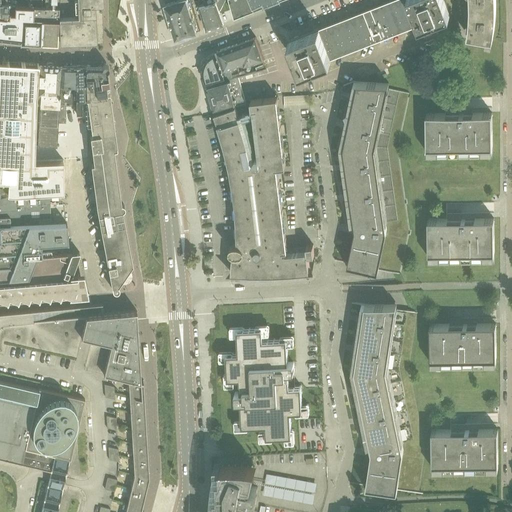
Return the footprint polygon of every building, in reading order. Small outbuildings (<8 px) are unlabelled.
[(7,17),(0,16),(0,38),(1,39),(3,39),(3,38),(5,39),(6,40),(6,39),(8,40),(8,39),(15,40),(17,41),(17,40),(20,40),(19,41),(21,41),(22,41),(24,41),(24,40),(38,41),(37,42),(40,42),(40,41),(41,42),(43,42),(50,42),(52,42),(55,42),(55,43),(57,43),(59,6),(56,6),(56,0),(45,0),(45,5),(41,5),(26,5),(16,4),(15,12),(7,12),(7,17)] [(95,5),(99,5),(103,4),(102,0),(79,0),(80,5),(81,5),(81,18),(71,18),(59,19),(60,42),(96,41),(101,36),(101,35),(100,35),(100,24),(100,23),(100,18),(102,18),(102,13),(102,12),(95,10),(95,5)] [(178,0),(165,4),(175,39),(197,32),(187,0),(178,0)] [(203,0),(205,4),(200,5),(207,28),(207,29),(213,27),(217,25),(224,23),(224,22),(224,21),(223,19),(220,10),(221,9),(225,0),(203,0)] [(230,0),(235,15),(266,3),(272,0),(230,0)] [(301,69),(311,66),(323,61),(331,58),(334,57),(336,56),(348,51),(349,52),(351,51),(351,50),(420,23),(450,11),(445,0),(389,0),(319,28),(289,39),(289,40),(290,40),(301,69)] [(469,27),(467,35),(492,39),(493,34),(494,29),(495,24),(495,19),(495,15),(496,10),(496,1),(495,0),(470,0),(470,6),(470,18),(470,19),(469,19),(468,19),(468,20),(467,20),(467,21),(466,21),(466,22),(466,23),(466,24),(467,24),(467,25),(468,25),(468,26),(469,26),(469,27)] [(0,3),(0,16),(7,17),(7,12),(15,12),(16,4),(9,4),(0,3)] [(264,61),(256,37),(246,40),(237,44),(229,46),(236,65),(244,62),(244,64),(254,61),(255,64),(264,61)] [(225,71),(224,71),(227,79),(230,78),(232,77),(229,67),(236,65),(229,46),(217,51),(225,71)] [(205,82),(225,77),(215,51),(210,54),(207,57),(204,57),(202,61),(204,63),(203,68),(203,73),(205,79),(205,81),(205,82)] [(63,159),(35,160),(36,111),(36,105),(37,97),(38,63),(37,63),(37,64),(25,64),(25,63),(23,62),(23,63),(22,63),(22,62),(21,62),(21,63),(8,63),(8,62),(2,61),(2,62),(0,62),(0,180),(8,181),(7,193),(15,193),(50,192),(64,191),(63,159)] [(266,68),(264,61),(263,61),(263,65),(256,67),(257,71),(266,68)] [(60,84),(61,64),(39,63),(39,64),(38,64),(37,97),(36,105),(36,111),(40,111),(38,145),(57,147),(58,122),(59,107),(59,102),(60,84)] [(109,88),(106,70),(108,69),(108,68),(109,67),(108,65),(108,64),(107,64),(107,63),(105,63),(103,63),(102,64),(101,65),(84,65),(86,109),(86,117),(87,122),(87,127),(91,126),(92,133),(114,130),(109,88)] [(81,110),(86,109),(84,65),(61,64),(60,84),(59,102),(59,107),(59,122),(66,122),(65,105),(76,105),(76,113),(81,113),(81,110)] [(238,76),(232,77),(230,78),(230,80),(207,87),(211,101),(213,109),(236,102),(237,104),(243,102),(241,97),(244,96),(238,76)] [(377,274),(378,269),(387,230),(386,222),(387,222),(377,148),(389,89),(388,89),(389,83),(357,82),(354,81),(343,85),(343,86),(354,82),(351,94),(340,146),(351,224),(354,223),(355,227),(360,226),(360,232),(355,231),(353,236),(348,261),(333,258),(332,259),(348,262),(347,268),(377,274)] [(308,94),(284,96),(285,107),(290,106),(309,106),(308,94)] [(293,272),(310,271),(308,255),(314,254),(313,244),(306,245),(307,246),(287,249),(277,167),(286,166),(277,97),(251,100),(252,109),(238,112),(236,105),(215,113),(216,116),(221,134),(226,151),(230,169),(233,188),(236,206),(237,225),(237,243),(234,243),(231,245),(230,250),(233,252),(237,253),(237,255),(233,255),(232,272),(249,273),(268,273),(281,273),(293,272)] [(463,116),(463,114),(459,114),(459,116),(456,116),(449,116),(445,116),(445,113),(426,113),(426,148),(427,148),(427,153),(492,152),(492,147),(493,147),(492,113),(473,113),(473,115),(463,116)] [(117,147),(115,132),(114,130),(92,133),(90,134),(93,162),(91,163),(96,207),(112,288),(112,289),(113,290),(114,291),(116,291),(117,291),(118,290),(118,289),(119,289),(119,288),(119,287),(119,286),(118,285),(118,284),(122,279),(124,280),(128,274),(126,273),(132,263),(127,235),(122,210),(123,209),(124,209),(124,208),(125,207),(125,206),(124,206),(124,205),(124,204),(123,203),(122,203),(121,203),(114,149),(115,149),(116,149),(117,148),(117,147)] [(50,192),(16,194),(16,195),(8,196),(8,195),(0,195),(0,209),(4,209),(20,208),(26,208),(25,205),(45,204),(51,204),(50,192)] [(0,209),(0,225),(35,223),(35,219),(51,218),(51,204),(45,204),(25,205),(26,208),(20,208),(4,209),(0,209)] [(454,221),(447,221),(447,218),(428,219),(428,253),(429,253),(429,258),(494,257),(494,252),(494,218),(475,218),(475,221),(465,221),(465,219),(461,219),(461,221),(454,221)] [(68,242),(67,235),(67,231),(66,222),(65,222),(51,223),(39,223),(35,223),(0,225),(0,280),(23,279),(23,278),(28,278),(36,255),(42,255),(41,244),(67,242),(68,242)] [(0,301),(2,302),(19,300),(88,294),(84,273),(71,274),(73,268),(79,252),(42,255),(36,255),(28,278),(23,278),(23,279),(0,280),(0,301)] [(371,449),(372,449),(376,448),(376,454),(371,453),(371,459),(367,484),(350,482),(423,493),(423,492),(398,489),(403,450),(402,442),(403,442),(388,369),(388,368),(397,309),(409,311),(417,312),(404,310),(396,309),(397,303),(365,304),(352,302),(352,303),(361,304),(359,317),(352,369),(352,370),(355,387),(367,446),(371,446),(371,449)] [(139,511),(148,474),(146,442),(143,379),(140,378),(136,310),(103,313),(102,309),(102,304),(0,312),(0,511),(139,511)] [(477,324),(477,326),(467,326),(467,324),(463,324),(463,326),(456,326),(449,327),(449,324),(430,324),(430,358),(431,358),(431,364),(496,363),(496,357),(496,323),(477,324)] [(228,378),(234,378),(240,377),(241,392),(236,392),(235,392),(235,393),(235,401),(236,401),(236,402),(241,401),(242,425),(266,424),(267,436),(291,435),(290,411),(302,410),(301,386),(289,386),(288,372),(293,372),(294,371),(294,363),(293,363),(293,362),(288,362),(287,338),(263,339),(262,327),(237,329),(239,353),(227,353),(228,378)] [(469,432),(469,430),(465,430),(465,432),(457,432),(451,432),(451,429),(432,429),(432,464),(433,464),(433,469),(498,468),(498,463),(498,429),(479,429),(479,432),(469,432)] [(249,485),(249,482),(252,482),(253,480),(255,468),(256,468),(256,467),(255,466),(250,465),(244,465),(238,464),(233,464),(228,464),(218,465),(219,493),(214,493),(214,511),(236,511),(254,511),(256,496),(247,494),(248,491),(256,493),(257,487),(249,485)] [(316,483),(267,473),(265,482),(253,480),(252,482),(265,485),(263,494),(312,503),(316,483)]
